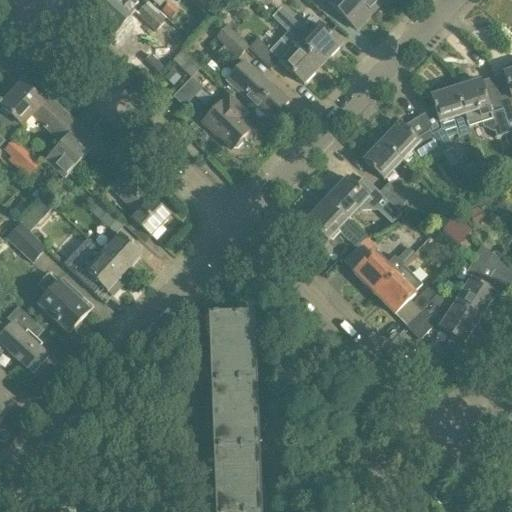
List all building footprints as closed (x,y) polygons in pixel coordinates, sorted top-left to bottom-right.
[(88,4),(85,7),(116,35),(135,13),(120,0),(87,0),(86,2),(88,4)] [(150,0),(160,9),(168,0),(150,0)] [(212,0),(195,0),(213,16),(220,8),(212,0)] [(370,0),(323,0),(351,26),(360,16),(366,22),(379,8),(370,0)] [(169,5),(162,12),(172,22),(179,14),(169,5)] [(291,20),(283,28),(322,67),(341,48),(319,26),(309,37),(291,20)] [(257,41),(249,49),(271,71),(272,70),(273,70),(280,63),(282,64),(281,65),(304,86),(322,67),(283,28),(283,29),(288,34),(270,53),(257,41)] [(227,29),(216,40),(238,60),(248,49),(227,29)] [(244,64),(226,83),(256,111),(254,113),(263,121),(266,118),(270,122),(275,117),(278,119),(282,120),(288,113),(288,109),(285,106),(288,103),(264,81),(263,82),(244,64)] [(511,64),(502,68),(504,75),(503,75),(511,101),(511,64)] [(179,80),(172,73),(165,81),(172,87),(179,80)] [(192,78),(174,98),(185,109),(204,89),(192,78)] [(480,83),(456,91),(470,136),(471,136),(468,129),(483,125),(484,128),(494,137),(497,136),(497,138),(510,134),(502,109),(499,103),(488,106),(480,83)] [(2,110),(0,112),(0,127),(9,136),(18,125),(22,128),(31,118),(61,145),(46,161),(66,179),(98,145),(37,90),(33,95),(22,85),(21,86),(21,87),(2,108),(1,107),(0,108),(2,110)] [(431,99),(434,109),(419,119),(438,151),(442,156),(452,150),(447,143),(470,136),(456,91),(431,99)] [(223,103),(203,124),(232,151),(233,150),(238,150),(243,145),(243,140),(252,131),(242,122),(248,115),(233,100),(227,107),(223,103)] [(511,109),(511,106),(502,109),(510,134),(507,124),(511,122),(511,109)] [(438,151),(419,119),(404,129),(400,125),(382,144),(402,163),(411,153),(415,157),(414,158),(418,163),(438,151)] [(14,143),(5,152),(20,165),(29,156),(14,143)] [(382,144),(364,163),(384,182),(402,163),(382,144)] [(465,149),(456,157),(466,168),(475,160),(465,149)] [(29,156),(20,165),(32,176),(40,167),(29,156)] [(126,174),(110,190),(136,216),(131,222),(151,240),(152,238),(156,242),(165,233),(161,229),(170,220),(159,208),(159,207),(126,174)] [(347,180),(327,202),(347,221),(359,209),(361,211),(377,210),(389,222),(398,213),(379,194),(364,180),(355,189),(347,180)] [(388,185),(379,194),(398,213),(407,203),(388,185)] [(327,202),(306,223),(314,230),(321,237),(327,243),(337,232),(355,249),(367,240),(347,221),(327,202)] [(98,204),(90,213),(114,236),(122,227),(98,204)] [(30,235),(39,225),(29,216),(20,226),(30,235)] [(0,246),(12,234),(1,224),(2,223),(0,221),(0,246)] [(453,221),(443,234),(458,247),(469,234),(453,221)] [(20,226),(5,241),(32,266),(46,251),(30,235),(20,226)] [(306,253),(321,237),(314,230),(299,246),(306,253)] [(119,237),(102,255),(124,276),(141,258),(119,237)] [(124,276),(102,255),(88,242),(64,267),(93,295),(100,288),(111,299),(123,287),(118,283),(124,276)] [(373,255),(354,275),(374,296),(414,256),(408,250),(397,261),(394,258),(385,267),(373,255)] [(414,256),(374,296),(395,316),(415,296),(413,294),(421,286),(403,268),(415,256),(414,256)] [(511,269),(491,256),(485,266),(511,283),(511,269)] [(465,291),(456,305),(480,321),(480,320),(483,322),(488,321),(492,316),(490,311),(488,309),(496,296),(491,293),(495,288),(509,297),(511,291),(511,283),(485,266),(484,266),(476,261),(468,273),(467,278),(461,288),(465,291)] [(76,301),(80,297),(62,280),(58,285),(48,275),(37,287),(46,297),(37,307),(68,335),(89,314),(76,301)] [(430,288),(412,306),(420,314),(430,304),(439,294),(430,288)] [(439,294),(430,304),(449,316),(439,330),(452,338),(445,347),(457,355),(480,321),(456,305),(439,294)] [(12,326),(0,338),(0,346),(32,376),(48,358),(35,346),(38,343),(32,338),(40,329),(17,309),(6,320),(12,326)] [(424,311),(407,328),(419,341),(436,324),(424,311)] [(254,511),(247,317),(208,318),(208,320),(212,320),(219,511),(254,511)] [(446,365),(449,377),(463,373),(460,362),(446,365)] [(0,417),(13,402),(0,390),(0,417)]
